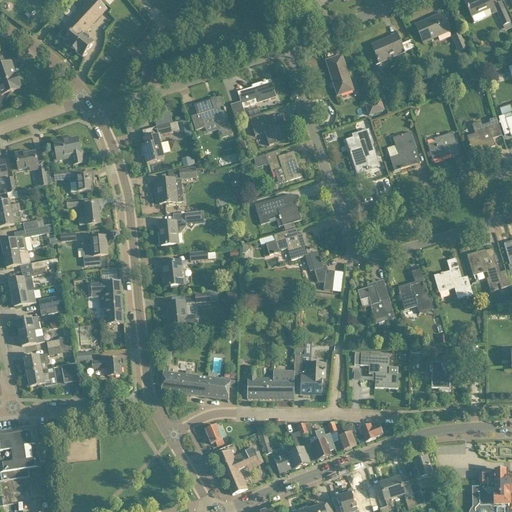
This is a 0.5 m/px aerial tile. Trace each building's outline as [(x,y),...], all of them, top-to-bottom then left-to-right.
[(65,41),(63,44),(82,58),(94,43),(83,35),(106,10),(95,0),(90,0),(64,28),(58,36),(65,41)] [(491,0),(465,0),(464,1),(474,23),(486,18),(484,13),(495,8),(491,0)] [(505,10),(497,13),(503,27),(511,23),(505,10)] [(450,31),(442,13),(415,26),(423,43),(450,31)] [(460,33),(452,37),(459,52),(466,48),(460,33)] [(396,34),(371,46),(379,65),(404,53),(396,34)] [(353,91),(341,56),(326,61),(337,96),(353,91)] [(6,64),(0,65),(0,95),(0,96),(15,91),(20,89),(19,88),(20,87),(16,75),(14,75),(12,70),(13,70),(11,63),(6,65),(6,64)] [(376,65),(369,68),(372,75),(379,72),(376,65)] [(230,106),(235,120),(236,123),(246,120),(243,109),(276,98),(270,80),(252,86),(253,88),(238,93),(241,102),(230,106)] [(191,118),(192,120),(196,131),(205,128),(207,134),(218,130),(219,133),(220,132),(222,138),(232,135),(224,112),(225,111),(224,109),(223,109),(219,98),(215,99),(215,98),(210,100),(210,101),(194,106),(197,115),(191,118)] [(384,111),(380,100),(365,106),(369,116),(384,111)] [(502,116),(498,117),(504,136),(510,134),(511,136),(511,135),(511,104),(499,109),(502,116)] [(262,114),(249,118),(255,136),(265,133),(269,146),(286,141),(281,127),(285,126),(281,115),(274,117),(272,117),(272,118),(264,121),(262,114)] [(489,121),(490,122),(490,123),(482,126),(481,123),(472,126),(474,134),(467,136),(473,154),(496,147),(493,138),(502,135),(497,118),(489,121)] [(169,125),(156,128),(159,136),(160,136),(171,133),(169,125)] [(353,138),(345,140),(358,180),(367,178),(367,177),(370,176),(369,172),(372,171),(371,170),(380,167),(371,139),(362,141),(359,133),(352,135),(353,138)] [(421,163),(411,133),(393,139),(395,147),(387,150),(394,172),(407,168),(407,167),(419,163),(420,164),(421,163)] [(453,158),(461,156),(453,133),(434,139),(435,143),(428,145),(433,161),(452,155),(453,158)] [(145,147),(142,148),(146,165),(156,162),(164,160),(162,155),(171,153),(171,152),(169,147),(168,143),(168,142),(162,143),(160,136),(159,136),(156,137),(144,140),(143,140),(145,147)] [(62,140),(53,142),(57,158),(70,156),(72,166),(84,163),(81,153),(80,153),(77,139),(62,142),(62,140)] [(265,156),(254,160),(257,169),(268,165),(271,173),(274,172),(281,169),(286,182),(302,177),(293,152),(279,157),(277,151),(265,155),(265,156)] [(23,153),(15,155),(18,171),(37,167),(40,188),(48,187),(47,182),(46,173),(44,162),(37,163),(35,153),(24,155),(23,153)] [(190,158),(182,159),(184,168),(192,166),(190,158)] [(180,180),(182,180),(196,178),(195,169),(179,171),(180,180)] [(46,173),(47,182),(68,180),(68,184),(77,183),(78,193),(92,192),(91,176),(81,177),(81,170),(67,171),(46,173)] [(8,189),(3,190),(4,194),(7,194),(9,194),(16,192),(13,179),(6,180),(8,189)] [(184,204),(182,180),(180,180),(174,181),(174,180),(154,182),(155,190),(157,190),(159,205),(177,203),(177,204),(184,204)] [(233,181),(232,184),(233,187),(236,189),(239,188),(241,185),(240,181),(237,180),(233,181)] [(22,191),(17,192),(18,199),(32,197),(31,190),(22,191)] [(290,195),(254,207),(261,226),(269,223),(269,221),(267,217),(278,213),(282,227),(283,227),(284,227),(285,233),(296,229),(294,224),(301,221),(296,206),(294,207),(290,195)] [(78,200),(66,201),(67,208),(79,207),(78,200)] [(0,215),(19,212),(21,212),(19,204),(10,206),(9,201),(0,202),(0,215)] [(79,226),(87,225),(87,226),(100,225),(98,205),(85,206),(87,218),(79,218),(79,226)] [(0,229),(21,225),(19,212),(0,215),(0,229)] [(200,213),(185,214),(186,221),(186,222),(201,220),(200,213)] [(184,221),(158,224),(161,246),(178,244),(177,234),(180,234),(185,227),(186,227),(186,223),(184,223),(184,221)] [(23,225),(24,231),(38,228),(37,222),(23,225)] [(4,256),(28,251),(32,251),(30,238),(54,233),(52,226),(38,229),(38,228),(24,231),(26,239),(25,239),(1,243),(4,256)] [(297,230),(260,242),(261,247),(266,245),(269,257),(274,255),(274,256),(276,255),(280,253),(279,253),(288,250),(292,262),(306,257),(311,272),(314,271),(323,268),(323,266),(321,262),(322,261),(321,259),(320,259),(318,253),(311,255),(310,251),(311,251),(310,249),(309,249),(305,234),(299,236),(297,230)] [(60,236),(61,243),(76,241),(75,234),(60,236)] [(81,240),(82,247),(83,259),(107,256),(105,238),(91,239),(81,240)] [(239,250),(230,251),(230,259),(240,258),(239,250)] [(487,271),(489,279),(487,280),(490,293),(498,290),(497,285),(499,284),(501,290),(510,287),(506,274),(500,276),(493,250),(477,254),(477,256),(469,258),(474,275),(487,271)] [(31,264),(28,251),(4,256),(6,269),(31,264)] [(207,253),(190,254),(191,263),(208,261),(208,260),(207,253)] [(31,265),(32,271),(45,268),(59,266),(58,259),(31,265)] [(434,277),(439,294),(454,289),(458,300),(473,296),(470,287),(464,289),(456,260),(447,262),(450,272),(434,277)] [(187,262),(180,263),(180,262),(162,264),(165,288),(186,285),(185,270),(188,270),(187,262)] [(323,268),(314,271),(318,283),(324,284),(324,290),(333,291),(335,272),(328,271),(326,265),(323,266),(323,268)] [(46,275),(45,268),(32,271),(33,277),(46,275)] [(415,283),(397,288),(400,296),(403,306),(404,311),(417,307),(420,315),(435,310),(431,297),(428,297),(420,270),(412,272),(415,283)] [(9,282),(11,295),(26,292),(25,285),(33,284),(32,278),(19,280),(9,282)] [(375,325),(395,319),(383,281),(368,286),(369,289),(358,293),(360,302),(369,299),(371,307),(370,307),(375,325)] [(104,284),(91,285),(91,294),(91,295),(105,294),(106,310),(106,311),(108,325),(113,325),(123,324),(122,310),(121,297),(121,293),(120,282),(104,284)] [(26,292),(11,295),(14,308),(24,306),(29,306),(36,304),(34,291),(32,291),(26,292)] [(234,291),(228,295),(232,300),(237,296),(234,291)] [(209,294),(195,296),(196,304),(210,303),(209,294)] [(51,301),(39,304),(40,310),(52,308),(51,301)] [(511,307),(510,302),(502,304),(504,311),(511,308),(511,307)] [(190,328),(201,327),(200,317),(185,318),(184,303),(177,303),(167,304),(169,328),(179,327),(186,327),(186,326),(190,326),(190,328)] [(52,308),(40,310),(41,317),(53,314),(66,312),(64,306),(52,308)] [(17,322),(19,335),(34,332),(35,332),(41,331),(38,317),(17,322)] [(22,347),(45,343),(43,337),(36,338),(35,332),(34,332),(19,335),(22,347)] [(293,335),(284,335),(284,349),(293,349),(293,335)] [(47,343),(48,350),(69,346),(68,337),(59,339),(59,341),(47,343)] [(69,346),(48,350),(49,357),(73,352),(71,345),(69,346)] [(296,354),(304,354),(304,345),(296,345),(296,354)] [(478,347),(469,347),(471,363),(478,363),(478,347)] [(90,353),(75,355),(76,363),(90,361),(90,353)] [(163,367),(170,367),(172,354),(162,353),(161,359),(164,359),(163,367)] [(26,367),(24,367),(25,373),(27,373),(27,374),(41,371),(41,370),(40,365),(49,363),(47,355),(44,356),(38,357),(24,359),(26,367)] [(362,355),(361,367),(369,367),(369,375),(372,375),(372,379),(374,379),(374,383),(374,389),(397,390),(397,376),(389,376),(389,368),(390,357),(370,356),(370,355),(362,355)] [(302,356),(295,356),(295,375),(301,375),(300,395),(322,396),(322,379),(325,379),(325,365),(306,365),(301,365),(302,356)] [(430,363),(430,373),(432,373),(433,373),(433,382),(431,382),(431,389),(439,390),(439,392),(450,392),(451,385),(449,385),(450,375),(449,375),(449,370),(452,370),(452,372),(458,371),(457,365),(456,357),(442,360),(443,364),(430,363)] [(91,363),(92,370),(106,368),(107,377),(121,376),(120,359),(106,360),(106,362),(91,363)] [(79,382),(76,365),(61,367),(64,385),(79,382)] [(41,371),(27,374),(30,388),(50,384),(49,379),(55,378),(54,369),(41,371)] [(257,370),(247,370),(247,401),(293,401),(293,373),(279,373),(279,378),(268,378),(268,380),(260,380),(260,378),(257,378),(257,370)] [(163,373),(161,393),(162,393),(194,397),(197,397),(228,401),(228,399),(229,389),(234,389),(235,382),(230,381),(197,377),(194,377),(194,373),(186,372),(185,376),(171,374),(163,373)] [(334,424),(328,426),(331,435),(337,433),(334,424)] [(357,424),(352,426),(355,433),(358,431),(360,436),(362,435),(365,444),(375,440),(375,438),(383,435),(379,426),(371,429),(370,426),(366,427),(366,425),(363,426),(363,425),(361,426),(358,427),(357,424)] [(304,425),(296,425),(299,434),(300,437),(308,434),(304,425)] [(350,434),(355,433),(352,426),(351,426),(351,425),(342,428),(345,436),(338,438),(344,452),(346,451),(346,452),(350,451),(349,450),(355,448),(350,434)] [(49,426),(35,428),(36,438),(50,436),(49,426)] [(205,431),(211,445),(222,441),(216,426),(205,431)] [(273,454),(264,427),(257,429),(266,456),(273,454)] [(0,483),(29,479),(28,471),(41,469),(36,438),(35,428),(0,433),(0,483)] [(316,436),(307,439),(310,446),(311,446),(317,462),(319,461),(321,462),(323,461),(323,460),(324,459),(331,457),(329,452),(335,450),(329,435),(325,437),(322,430),(315,433),(316,436)] [(288,455),(274,460),(279,475),(294,470),(294,471),(311,465),(300,437),(299,434),(292,436),(297,451),(288,454),(288,455)] [(216,456),(232,496),(248,490),(239,470),(262,460),(258,453),(255,454),(253,448),(246,452),(246,453),(234,458),(231,450),(216,456)] [(416,470),(413,471),(416,480),(418,485),(432,481),(434,485),(438,484),(435,474),(433,475),(427,459),(414,463),(416,470)] [(0,486),(2,499),(1,499),(2,508),(3,507),(9,506),(13,506),(39,501),(40,501),(45,500),(41,469),(28,471),(29,479),(0,483),(0,486)] [(511,511),(511,475),(509,475),(509,472),(495,473),(495,475),(492,475),(489,473),(482,473),(479,475),(479,483),(482,486),(479,489),(472,489),(472,508),(469,511),(511,511)] [(387,508),(380,510),(381,511),(388,511),(394,510),(391,499),(404,495),(399,479),(380,486),(387,508)] [(353,494),(351,494),(357,511),(380,511),(373,489),(365,492),(364,490),(359,492),(358,490),(352,491),(353,494)] [(414,495),(412,495),(416,508),(418,507),(421,507),(426,505),(422,492),(414,495)] [(343,511),(354,511),(357,511),(351,494),(339,498),(343,511)] [(412,495),(404,498),(408,510),(416,508),(412,495)] [(14,511),(29,511),(30,511),(31,511),(31,510),(40,509),(39,501),(13,506),(14,511)] [(308,511),(331,511),(328,501),(321,503),(322,506),(308,511)]
